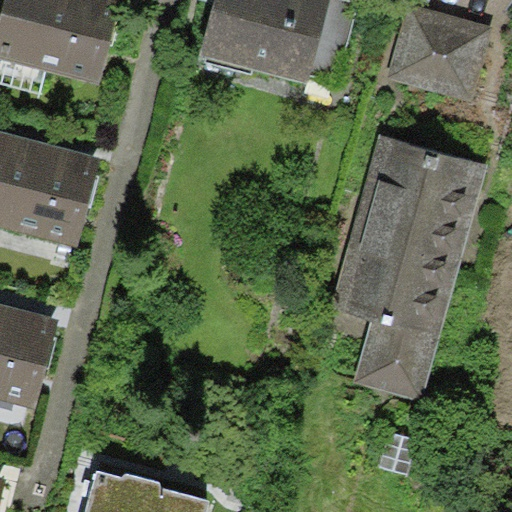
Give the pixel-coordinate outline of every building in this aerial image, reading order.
[(120,0),(0,0),(0,91),(38,101),(46,71),(98,85),(120,0)] [(356,0),(220,0),(202,65),(327,101),(356,0)] [(487,36),(402,16),(387,80),(471,100),(487,36)] [(98,156),(0,131),(0,229),(74,248),(98,156)] [(498,171),(387,139),(337,308),(371,318),(351,386),(428,408),(498,171)] [(71,322),(0,300),(0,401),(42,414),(71,322)] [(199,511),(203,498),(92,472),(83,511),(199,511)] [(0,511),(12,511),(20,483),(0,477),(0,511)]
